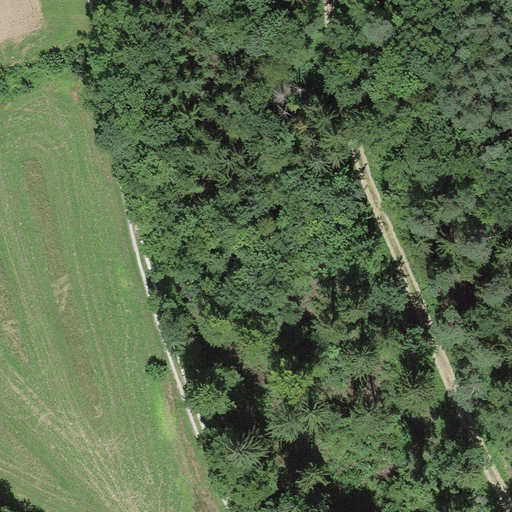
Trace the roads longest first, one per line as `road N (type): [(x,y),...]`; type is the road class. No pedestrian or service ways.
road 1 (track): [(328,0),(331,62),(355,160),(460,411),(511,511)]
road 2 (track): [(234,511),(129,228),(92,0)]
